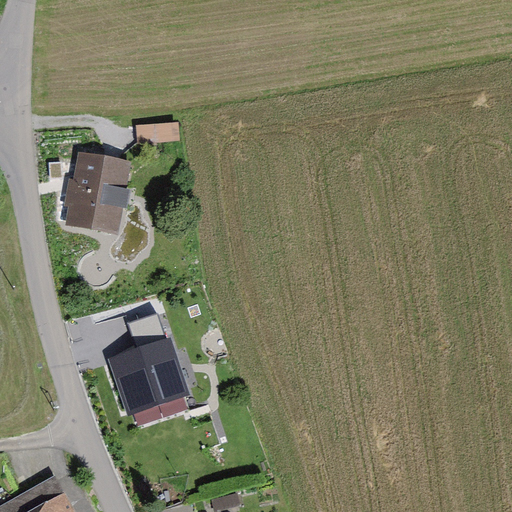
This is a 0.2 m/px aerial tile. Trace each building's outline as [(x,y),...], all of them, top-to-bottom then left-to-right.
[(136,125),(136,150),(175,149),(175,124),(136,125)] [(132,167),(76,154),(60,223),(116,236),(132,167)] [(133,314),(116,315),(118,340),(135,339),(133,314)] [(161,335),(102,356),(122,411),(181,390),(161,335)] [(71,511),(54,481),(0,511),(71,511)]
